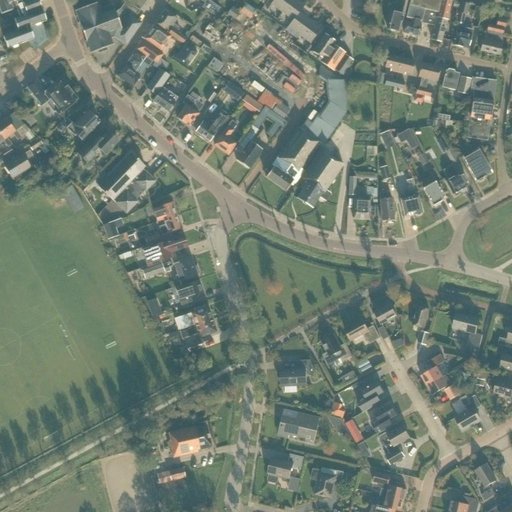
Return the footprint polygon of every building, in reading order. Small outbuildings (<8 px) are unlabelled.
[(29,27),(41,23),(45,21),(41,9),(40,9),(36,0),(0,0),(0,13),(0,15),(13,10),(13,9),(15,8),(19,17),(13,19),(17,31),(2,37),(7,49),(27,41),(34,39),(29,27)] [(140,10),(144,5),(136,0),(132,0),(131,3),(140,10)] [(214,17),(220,8),(207,0),(198,0),(204,4),(202,8),(214,17)] [(260,12),(265,5),(258,0),(253,7),(260,12)] [(292,21),(299,12),(304,6),(295,0),(273,0),(270,4),(292,21)] [(405,18),(409,0),(400,0),(397,13),(391,12),(387,29),(399,32),(402,18),(405,18)] [(437,13),(440,0),(409,0),(405,18),(407,19),(406,22),(403,33),(418,37),(421,25),(420,25),(421,23),(433,26),(437,13)] [(447,20),(451,1),(449,0),(440,0),(431,40),(441,42),(444,29),(445,30),(446,27),(444,26),(446,20),(447,20)] [(141,23),(135,19),(134,19),(140,11),(126,1),(120,9),(115,13),(113,9),(112,5),(99,10),(97,3),(90,6),(89,3),(80,6),(81,9),(75,11),(74,11),(76,16),(75,17),(75,18),(76,17),(78,23),(77,23),(78,24),(79,24),(85,41),(84,42),(84,43),(86,42),(88,48),(87,48),(87,49),(88,49),(90,54),(91,53),(97,51),(98,54),(107,51),(106,48),(112,45),(112,46),(113,45),(110,39),(113,38),(125,46),(141,23)] [(468,49),(472,31),(472,30),(461,27),(464,14),(466,15),(468,5),(460,3),(456,23),(457,23),(452,45),(468,49)] [(474,18),(481,19),(483,7),(476,6),(474,18)] [(227,14),(233,19),(239,12),(232,7),(227,14)] [(183,43),(186,39),(176,32),(178,30),(179,28),(176,27),(174,25),(177,20),(164,11),(155,24),(167,34),(168,34),(182,44),(183,43)] [(299,12),(292,21),(287,27),(310,44),(321,29),(299,12)] [(506,20),(498,18),(496,27),(488,25),(485,36),(484,35),(480,52),(499,56),(503,40),(498,39),(499,34),(502,35),(504,29),(506,20)] [(34,39),(27,41),(35,50),(48,40),(41,23),(29,27),(34,39)] [(136,50),(152,62),(153,62),(156,64),(163,55),(152,47),(153,46),(160,51),(170,37),(154,25),(144,39),(143,41),(136,50)] [(334,69),(342,75),(353,60),(344,54),(345,53),(333,45),(335,42),(324,34),(312,52),(319,57),(317,60),(333,71),(334,69)] [(193,44),(186,39),(183,43),(185,44),(190,48),(193,44)] [(185,44),(175,59),(186,67),(196,52),(190,48),(185,44)] [(146,67),(148,68),(152,62),(136,50),(117,76),(132,87),(139,77),(146,67)] [(397,73),(401,58),(388,55),(385,68),(390,69),(390,71),(397,73)] [(401,58),(397,73),(404,75),(405,73),(410,74),(413,61),(401,58)] [(425,89),(426,84),(430,65),(421,63),(418,77),(421,78),(419,88),(425,89)] [(426,84),(435,86),(440,68),(430,65),(426,84)] [(454,73),(453,71),(447,69),(446,71),(445,71),(440,93),(445,94),(447,89),(454,91),(458,74),(454,73)] [(147,89),(155,95),(169,76),(160,70),(147,89)] [(477,148),(479,148),(480,140),(487,141),(490,120),(493,102),(495,81),(475,78),(476,73),(472,72),(464,122),(469,123),(467,138),(471,151),(477,148)] [(382,85),(384,75),(378,73),(376,83),(382,85)] [(279,86),(285,78),(280,74),(274,83),(279,86)] [(169,90),(176,80),(171,76),(164,86),(169,90)] [(466,95),(470,79),(460,77),(457,93),(466,95)] [(393,88),(395,81),(386,78),(384,85),(393,88)] [(46,92),(36,80),(27,87),(28,88),(25,90),(30,95),(32,93),(42,106),(45,103),(53,113),(56,111),(59,115),(77,100),(61,82),(56,86),(55,85),(46,92)] [(173,86),(184,92),(187,86),(177,80),(173,86)] [(395,81),(393,88),(403,90),(402,93),(408,94),(410,85),(395,81)] [(234,96),(238,90),(229,83),(223,91),(228,94),(229,93),(234,96)] [(419,88),(417,88),(415,94),(423,96),(425,89),(419,88)] [(432,91),(425,89),(423,96),(431,98),(432,91)] [(210,103),(216,95),(210,91),(205,99),(210,103)] [(177,98),(168,92),(165,96),(160,92),(153,102),(161,107),(161,109),(165,111),(166,111),(167,112),(174,102),(177,98)] [(286,119),(292,108),(264,92),(258,103),(286,119)] [(200,99),(192,93),(189,97),(187,96),(182,103),(185,106),(176,118),(185,124),(185,123),(189,126),(198,114),(196,113),(202,105),(198,102),(200,99)] [(259,113),(263,107),(246,95),(242,101),(259,113)] [(216,132),(227,116),(218,110),(209,123),(207,122),(205,124),(202,122),(195,132),(209,142),(216,132)] [(82,140),(99,123),(92,116),(88,112),(74,126),(71,123),(66,118),(55,128),(61,134),(67,129),(74,137),(76,135),(82,140)] [(274,122),(277,118),(267,112),(264,116),(274,122)] [(0,133),(5,140),(7,138),(12,134),(17,141),(21,138),(16,131),(14,132),(5,119),(0,122),(0,133)] [(258,130),(251,126),(238,145),(244,149),(236,160),(248,169),(262,150),(250,141),(258,130)] [(227,138),(232,131),(227,127),(222,134),(214,145),(227,155),(235,144),(227,138)] [(321,144),(307,134),(298,127),(277,157),(283,162),(277,170),(273,167),(265,178),(285,191),(293,181),(291,180),(295,174),(300,177),(305,171),(303,170),(319,147),(321,144)] [(411,150),(417,147),(408,129),(396,136),(400,144),(406,141),(411,150)] [(29,140),(34,137),(30,131),(25,135),(29,140)] [(111,137),(107,132),(101,139),(96,135),(77,154),(86,163),(97,152),(96,152),(99,149),(105,155),(117,142),(116,141),(116,139),(113,137),(111,137)] [(391,142),(387,132),(379,135),(383,145),(391,142)] [(12,145),(7,138),(5,140),(0,133),(0,143),(3,141),(8,148),(12,145)] [(439,145),(445,141),(442,135),(435,139),(439,145)] [(38,147),(42,144),(39,139),(28,146),(32,151),(38,147)] [(5,158),(13,153),(10,147),(1,153),(5,158)] [(341,163),(329,154),(321,148),(305,171),(300,177),(300,178),(307,182),(297,198),(312,208),(321,194),(324,194),(342,167),(341,163)] [(445,152),(452,164),(458,160),(451,148),(445,152)] [(483,158),(477,148),(471,151),(462,157),(467,166),(467,167),(476,182),(476,181),(479,182),(482,180),(483,178),(484,177),(483,177),(491,173),(483,158)] [(32,156),(29,151),(22,156),(22,155),(4,166),(12,179),(30,168),(25,160),(32,156)] [(112,200),(142,169),(144,167),(131,153),(106,179),(104,177),(96,185),(98,187),(112,200)] [(417,156),(422,166),(428,163),(423,153),(417,156)] [(387,166),(380,168),(383,180),(390,178),(387,166)] [(444,171),(449,180),(445,182),(452,195),(453,194),(455,196),(460,193),(459,191),(463,189),(462,188),(467,185),(460,173),(457,175),(452,166),(444,171)] [(137,202),(135,200),(144,191),(145,191),(155,181),(142,169),(112,200),(126,214),(137,202)] [(433,183),(430,178),(431,178),(427,170),(420,173),(425,181),(421,183),(423,188),(422,189),(432,206),(433,206),(436,206),(439,205),(440,202),(441,202),(440,200),(444,198),(434,182),(433,183)] [(394,189),(400,188),(397,178),(391,180),(394,189)] [(388,191),(394,189),(391,180),(385,181),(388,191)] [(84,209),(72,186),(61,192),(61,193),(63,192),(75,213),(73,214),(74,215),(84,209)] [(420,216),(421,213),(422,213),(416,190),(403,193),(404,199),(400,200),(404,217),(413,215),(414,215),(416,216),(420,216)] [(389,200),(389,193),(379,193),(381,220),(394,219),(392,199),(389,200)] [(368,220),(369,217),(374,217),(375,207),(369,207),(369,200),(354,199),(353,219),(368,220)] [(163,220),(176,216),(172,202),(165,205),(164,204),(160,205),(160,206),(159,207),(153,210),(157,222),(164,220),(163,220)] [(181,229),(176,216),(163,220),(164,220),(165,225),(159,227),(161,235),(168,233),(181,229)] [(113,221),(103,225),(108,239),(118,236),(113,221)] [(129,241),(135,239),(132,230),(126,232),(129,241)] [(165,241),(165,239),(160,240),(158,235),(145,239),(144,237),(137,239),(141,248),(154,244),(154,245),(165,242),(165,241)] [(154,244),(141,248),(143,255),(147,267),(161,262),(160,262),(171,258),(169,253),(187,247),(183,236),(176,238),(175,237),(165,241),(165,242),(154,245),(154,244)] [(196,274),(199,273),(197,267),(194,267),(191,258),(178,262),(179,262),(173,264),(177,275),(175,276),(177,281),(179,280),(179,281),(184,279),(185,280),(197,276),(196,274)] [(163,269),(161,264),(142,271),(145,279),(164,272),(165,273),(171,271),(169,267),(163,269)] [(190,300),(203,295),(198,281),(175,289),(181,306),(191,302),(190,300)] [(381,325),(396,317),(390,304),(374,313),(381,325)] [(152,317),(160,314),(157,306),(149,309),(152,317)] [(209,312),(207,307),(192,312),(190,313),(174,319),(178,331),(194,325),(212,319),(209,312)] [(424,328),(428,312),(429,310),(417,307),(412,325),(424,328)] [(476,358),(479,350),(482,336),(475,334),(479,319),(456,314),(453,328),(470,333),(464,355),(476,358)] [(199,337),(216,332),(212,319),(194,325),(195,327),(179,332),(182,339),(197,334),(199,337)] [(367,329),(362,320),(344,329),(351,341),(364,334),(369,344),(380,338),(373,326),(367,329)] [(383,340),(389,337),(383,327),(378,330),(383,340)] [(511,327),(507,340),(500,338),(498,345),(511,348),(511,327)] [(426,345),(429,334),(421,331),(418,343),(426,345)] [(324,337),(325,339),(321,342),(327,352),(322,355),(328,366),(340,359),(342,362),(352,356),(345,344),(340,347),(333,335),(331,336),(330,335),(328,334),(325,336),(324,337)] [(396,348),(404,345),(401,339),(394,342),(396,348)] [(186,352),(201,347),(199,341),(184,346),(186,352)] [(511,370),(511,350),(497,347),(496,353),(503,355),(500,368),(511,370)] [(361,368),(373,364),(369,355),(358,359),(361,368)] [(429,362),(433,368),(445,361),(441,355),(429,362)] [(283,386),(305,385),(304,375),(311,375),(311,361),(290,362),(290,370),(282,371),(283,386)] [(426,386),(442,376),(436,367),(433,368),(420,376),(426,386)] [(511,397),(511,393),(511,383),(497,380),(498,374),(482,370),(480,377),(488,379),(487,384),(490,389),(494,390),(494,393),(511,397)] [(347,373),(351,380),(356,377),(353,371),(347,373)] [(442,376),(426,386),(432,395),(448,386),(442,376)] [(484,387),(485,381),(477,378),(475,385),(484,387)] [(363,412),(381,402),(377,396),(383,393),(376,381),(361,390),(365,397),(357,402),(363,412)] [(450,401),(460,395),(454,385),(444,391),(450,401)] [(462,431),(480,421),(474,410),(481,406),(475,396),(468,400),(470,403),(465,406),(467,411),(454,418),(462,431)] [(323,401),(322,405),(322,406),(323,407),(324,408),(325,408),(326,408),(327,408),(328,408),(329,407),(330,403),(330,402),(330,401),(329,401),(328,400),(327,399),(326,399),(325,400),(324,400),(323,401)] [(396,415),(389,404),(374,413),(378,420),(371,424),(377,434),(388,428),(385,422),(396,415)] [(314,441),(320,418),(297,413),(296,419),(282,416),(278,436),(288,439),(289,435),(314,441)] [(341,419),(327,416),(338,433),(339,433),(351,435),(341,419)] [(357,443),(362,440),(351,421),(346,424),(357,443)] [(211,447),(207,426),(195,428),(195,427),(168,432),(170,440),(169,441),(173,458),(197,452),(197,450),(211,447)] [(409,438),(403,426),(388,435),(386,433),(380,436),(379,440),(382,445),(386,446),(390,454),(385,456),(390,465),(404,457),(397,445),(409,438)] [(371,455),(363,442),(358,445),(366,458),(371,455)] [(301,469),(304,458),(290,455),(288,463),(273,459),(268,480),(269,482),(275,483),(277,482),(278,476),(289,479),(292,467),(301,469)] [(491,489),(489,485),(496,481),(486,464),(475,470),(485,487),(482,489),(485,493),(481,495),(484,501),(495,495),(491,489)] [(165,483),(185,478),(182,467),(163,472),(165,483)] [(310,479),(318,481),(316,488),(315,487),(313,496),(321,497),(322,496),(331,498),(334,483),(341,485),(343,472),(337,471),(336,477),(321,474),(321,471),(313,469),(310,479)] [(380,495),(404,501),(406,490),(389,486),(388,485),(390,476),(375,473),(373,482),(382,485),(381,489),(380,495)] [(289,486),(288,490),(296,492),(297,488),(298,484),(299,480),(291,478),(290,482),(289,486)] [(401,511),(404,501),(380,495),(379,502),(378,505),(371,504),(369,511),(395,511),(396,511),(401,511)] [(448,511),(466,511),(467,510),(473,511),(475,511),(478,505),(475,500),(465,497),(463,504),(451,501),(448,511)] [(491,499),(485,503),(488,509),(495,505),(491,499)]
